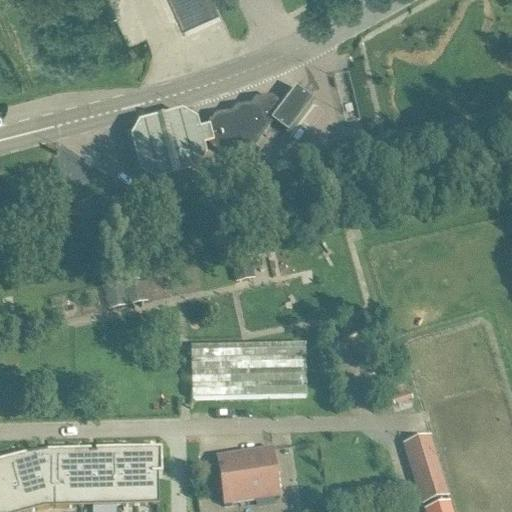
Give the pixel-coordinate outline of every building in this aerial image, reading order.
[(168,0),(180,26),(218,9),(220,14),(221,13),(215,0),(168,0)] [(206,130),(208,145),(221,155),(252,151),(272,124),(288,136),(313,103),(296,89),(282,107),(271,99),(256,101),(251,107),(236,109),(231,115),(215,118),(206,130)] [(186,120),(140,131),(134,146),(142,180),(161,190),(202,179),(210,162),(208,153),(217,150),(212,135),(203,137),(201,128),(186,120)] [(305,346),(191,348),(192,401),(306,398),(305,346)] [(402,446),(421,506),(450,497),(431,437),(402,446)] [(218,455),(225,507),(282,499),(275,447),(218,455)] [(0,511),(38,511),(49,509),(55,509),(159,506),(158,476),(162,476),(161,450),(95,451),(95,455),(91,455),(90,451),(47,453),(25,456),(0,462),(0,511)]
